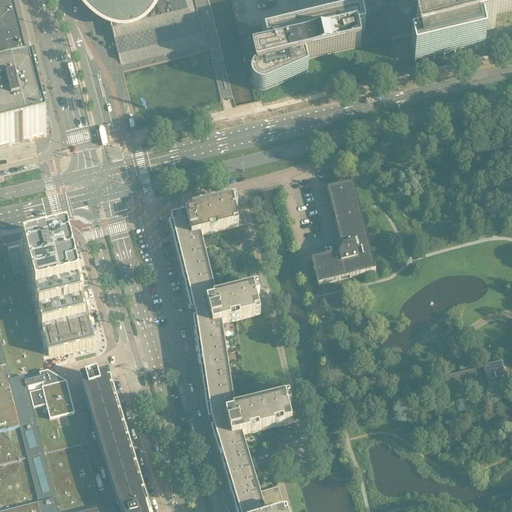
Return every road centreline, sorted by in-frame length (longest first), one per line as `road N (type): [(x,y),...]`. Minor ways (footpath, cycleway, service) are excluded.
road 1 (residential): [(178,343),(149,222),(156,208),(511,117)]
road 2 (secondary): [(511,71),(108,168)]
road 3 (secondary): [(113,194),(511,97)]
road 4 (unclassified): [(0,241),(60,228),(79,239),(115,359)]
road 5 (tertiary): [(108,168),(60,0)]
road 6 (unclassified): [(223,511),(178,343)]
road 7 (residential): [(48,44),(39,64),(57,135),(54,154),(0,169)]
road 8 (tertiary): [(202,511),(153,349)]
road 9 (unclassified): [(140,374),(126,389),(141,443),(161,509),(180,511)]
road 10 (tertiary): [(89,200),(134,354)]
road 11 (tertiary): [(153,349),(113,194)]
road 12 (tertiary): [(140,374),(180,511)]
road 13 (tertiary): [(48,44),(83,174)]
